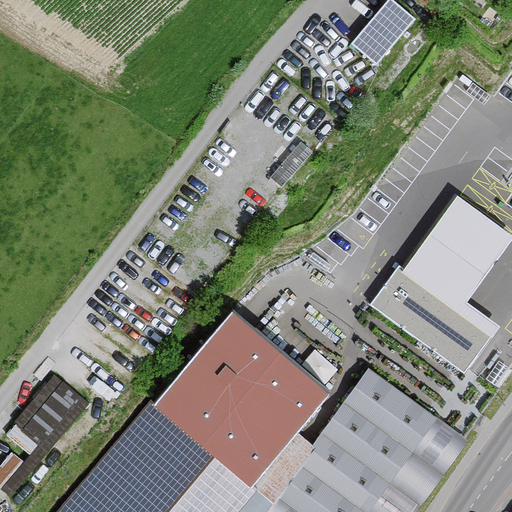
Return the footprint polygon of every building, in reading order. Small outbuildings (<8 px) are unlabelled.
[(396,0),(362,43),(389,65),(429,16),(408,0),(396,0)] [(511,235),(459,197),(400,277),(490,342),(501,327),(467,303),(511,240),(511,235)] [(490,338),(397,269),(371,304),(464,372),(490,338)] [(326,392),(234,315),(158,407),(151,402),(60,511),(416,511),(466,441),(369,371),(312,450),(293,433),(326,392)] [(301,360),(314,346),(289,323),(276,337),(301,360)] [(89,406),(52,376),(14,422),(16,424),(7,435),(31,454),(24,462),(13,453),(0,469),(0,486),(14,498),(89,406)]
